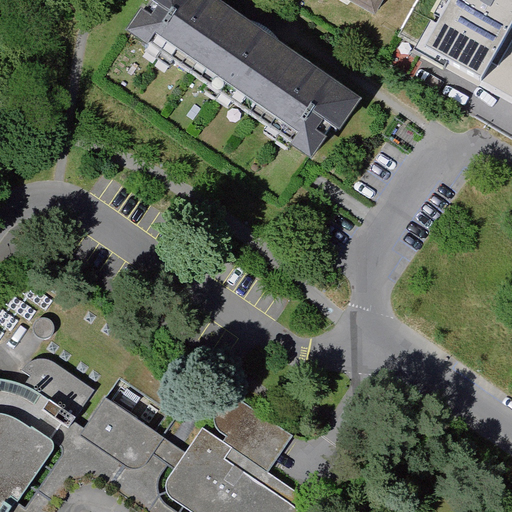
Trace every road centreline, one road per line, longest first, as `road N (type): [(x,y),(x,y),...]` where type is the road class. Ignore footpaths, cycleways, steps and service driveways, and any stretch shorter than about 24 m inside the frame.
road 1 (residential): [(511,162),(483,145),(449,143),(371,249),(369,328)]
road 2 (residential): [(511,426),(369,328)]
